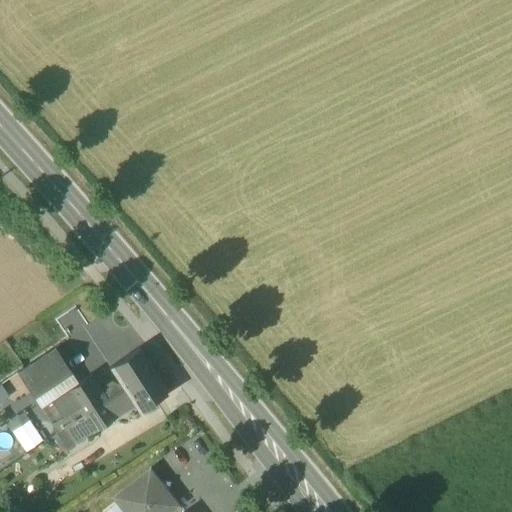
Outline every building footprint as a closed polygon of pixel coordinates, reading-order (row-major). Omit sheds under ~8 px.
[(16,372),(34,399),(71,374),(54,347),(16,372)] [(80,417),(107,400),(124,389),(153,370),(139,347),(109,367),(119,382),(115,384),(111,382),(106,385),(107,390),(103,392),(90,374),(77,383),(39,407),(56,433),(57,432),(80,417)] [(153,370),(124,389),(128,396),(134,404),(138,411),(168,392),(153,370)] [(77,383),(71,374),(34,399),(39,407),(77,383)] [(111,406),(128,396),(124,389),(107,400),(111,406)] [(134,404),(128,396),(111,406),(117,415),(134,404)] [(80,417),(90,432),(117,415),(111,406),(107,400),(80,417)] [(25,411),(7,422),(25,451),(43,439),(25,411)] [(46,440),(56,455),(90,432),(80,417),(57,432),(56,433),(46,440)] [(169,511),(178,505),(168,492),(170,482),(159,481),(150,469),(115,497),(118,501),(126,511),(169,511)] [(126,511),(118,501),(103,511),(126,511)]
